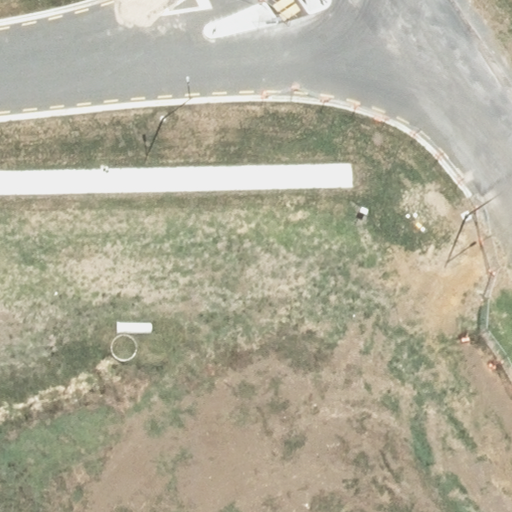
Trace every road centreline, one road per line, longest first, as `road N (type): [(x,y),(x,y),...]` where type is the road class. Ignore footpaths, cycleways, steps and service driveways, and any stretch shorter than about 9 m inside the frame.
road 1 (residential): [(447,105),(0,104)]
road 2 (unclassified): [(447,105),(377,0)]
